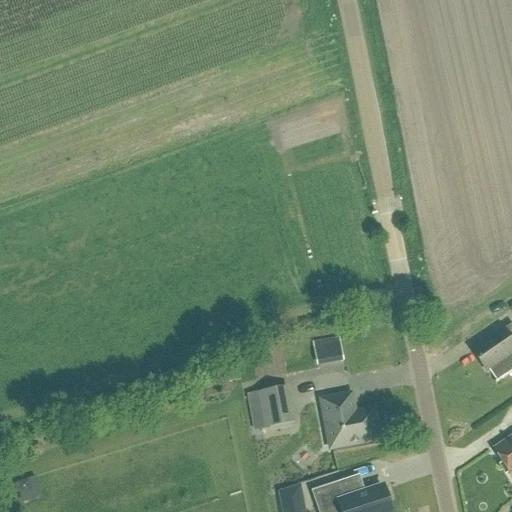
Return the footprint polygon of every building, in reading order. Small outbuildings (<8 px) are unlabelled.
[(497,306),(511,296),(505,287),(491,297),(497,306)] [(487,374),(511,356),(511,343),(511,342),(511,325),(504,331),(503,330),(472,352),(487,374)] [(268,427),(292,423),(286,388),(263,391),(268,427)] [(323,401),(332,448),(379,439),(374,411),(355,415),(351,396),(323,401)] [(511,479),(511,437),(493,451),(511,479)] [(20,497),(32,493),(30,487),(28,482),(17,485),(18,491),(20,497)] [(346,482),(311,493),(317,511),(390,511),(383,490),(352,500),(346,482)] [(304,511),(300,488),(279,494),(282,511),(304,511)]
